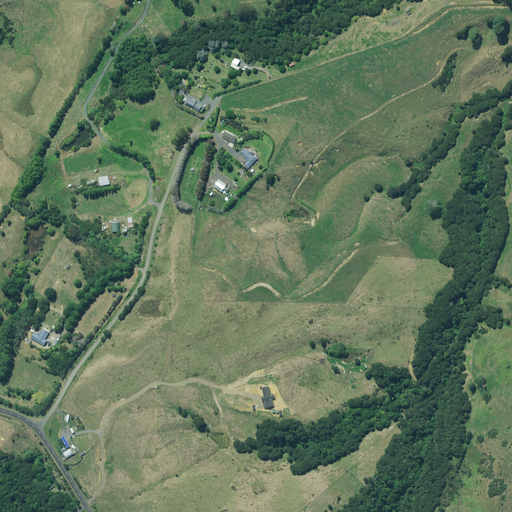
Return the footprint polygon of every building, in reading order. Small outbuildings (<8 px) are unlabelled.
[(241,61),(235,58),(231,66),(239,70),(240,68),(238,66),(241,61)] [(197,102),(188,98),(185,104),(194,108),(197,102)] [(241,125),(229,120),(227,125),(228,125),(231,127),(239,130),(241,125)] [(237,138),(226,132),(223,138),(234,143),(237,138)] [(248,151),(245,148),(241,152),(244,155),(244,156),(249,161),(245,165),(249,169),(259,159),(255,155),(254,156),(252,154),(253,153),(250,150),(248,151)] [(228,185),(220,180),(215,187),(223,192),(228,185)] [(50,333),(44,329),(42,333),(39,333),(38,334),(35,333),(31,339),(44,346),(47,341),(46,340),(50,333)] [(74,454),(71,449),(65,453),(68,458),(74,454)]
